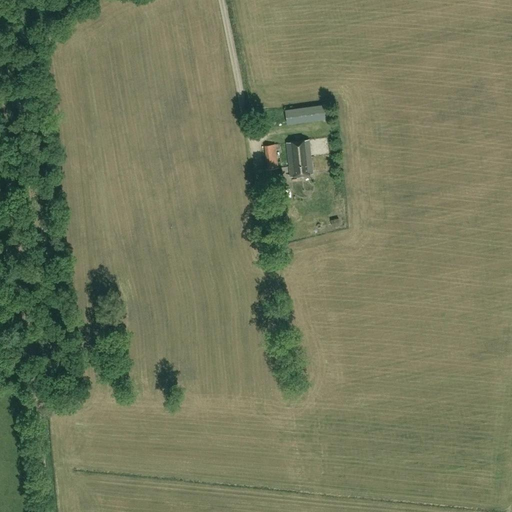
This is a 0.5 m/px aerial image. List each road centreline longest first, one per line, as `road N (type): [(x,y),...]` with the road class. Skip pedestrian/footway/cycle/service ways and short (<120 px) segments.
road 1 (track): [(46,511),(0,75)]
road 2 (track): [(223,0),(256,168)]
